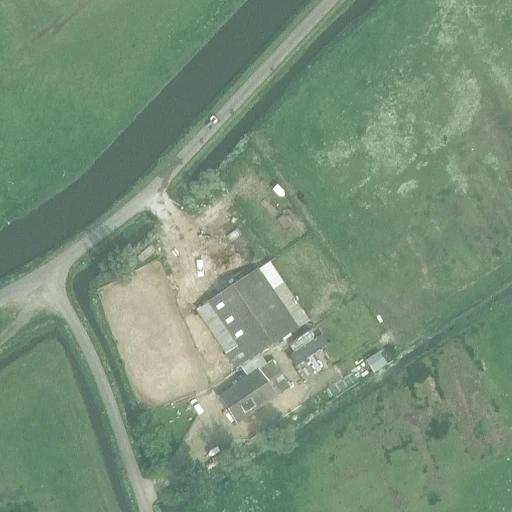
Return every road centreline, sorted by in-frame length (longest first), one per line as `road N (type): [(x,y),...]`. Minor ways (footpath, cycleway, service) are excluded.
road 1 (unclassified): [(49,273),(152,196),(335,0)]
road 2 (unclassified): [(147,511),(49,273)]
